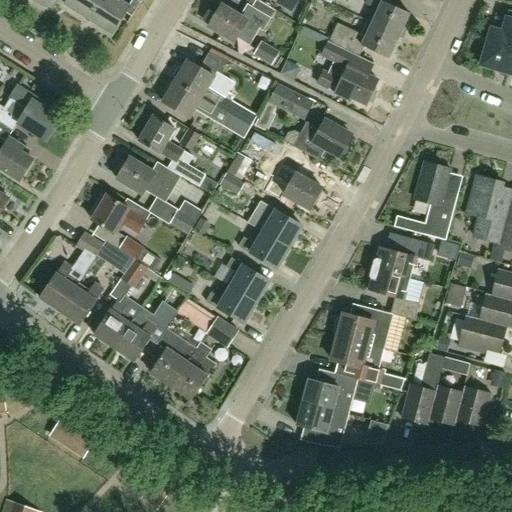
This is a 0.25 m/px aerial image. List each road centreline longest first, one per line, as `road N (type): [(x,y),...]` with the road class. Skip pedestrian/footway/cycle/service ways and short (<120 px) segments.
road 1 (residential): [(229,427),(404,127)]
road 2 (residential): [(511,451),(279,461),(229,427)]
road 3 (residential): [(212,454),(0,312)]
road 4 (residential): [(0,282),(111,108)]
road 5 (residential): [(111,108),(0,38)]
road 6 (residential): [(111,108),(178,0)]
